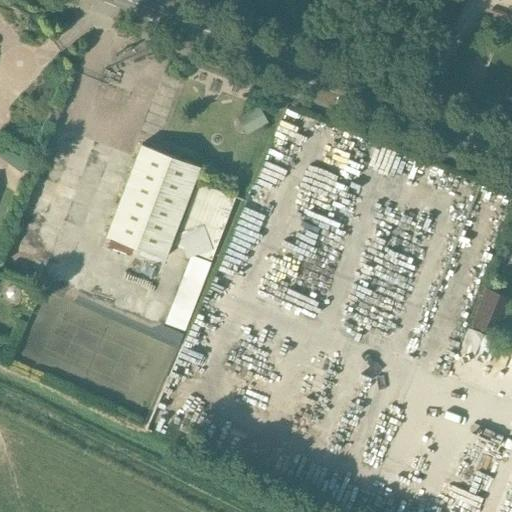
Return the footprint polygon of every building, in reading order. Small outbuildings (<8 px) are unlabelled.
[(100,110),(82,158),(118,172),(136,124),(100,110)] [(41,170),(34,189),(41,192),(48,173),(41,170)] [(88,208),(82,237),(104,242),(110,213),(88,208)] [(183,222),(173,245),(206,259),(216,236),(183,222)] [(212,263),(191,255),(165,323),(186,331),(212,263)] [(510,297),(485,287),(472,321),(496,331),(510,297)]
